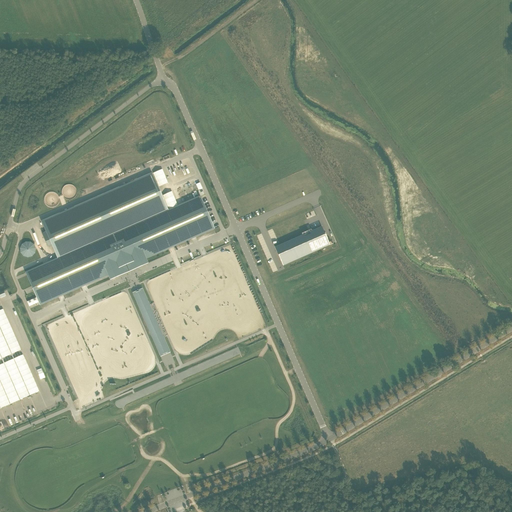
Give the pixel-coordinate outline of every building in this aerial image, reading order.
[(214,229),(200,196),(168,210),(152,173),(41,222),(57,258),(25,272),(40,305),(109,275),(111,279),(120,275),(117,268),(123,266),(127,266),(129,264),(129,263),(135,260),(138,267),(147,263),(145,259),(214,229)] [(329,246),(329,245),(329,246),(321,227),(311,231),(311,229),(310,229),(310,230),(301,234),(301,233),(301,234),(301,235),(274,247),(274,248),(277,246),(279,252),(278,252),(280,257),(281,257),(285,265),(282,266),(329,246)] [(34,256),(34,242),(20,242),(20,256),(34,256)] [(0,360),(21,353),(5,311),(0,312),(0,360)] [(0,408),(39,394),(24,354),(0,362),(0,408)] [(127,396),(128,401),(138,398),(137,393),(127,396)] [(15,416),(6,421),(8,425),(17,421),(15,416)]
